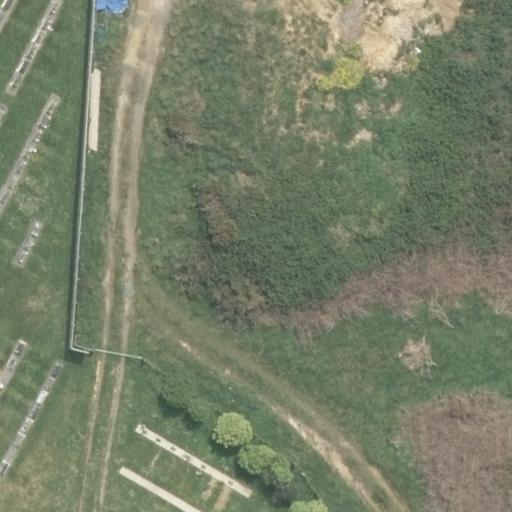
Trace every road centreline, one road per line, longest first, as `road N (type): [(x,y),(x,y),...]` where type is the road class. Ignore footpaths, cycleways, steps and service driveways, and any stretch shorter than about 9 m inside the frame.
road 1 (track): [(149,0),(109,511)]
road 2 (track): [(129,266),(355,511)]
